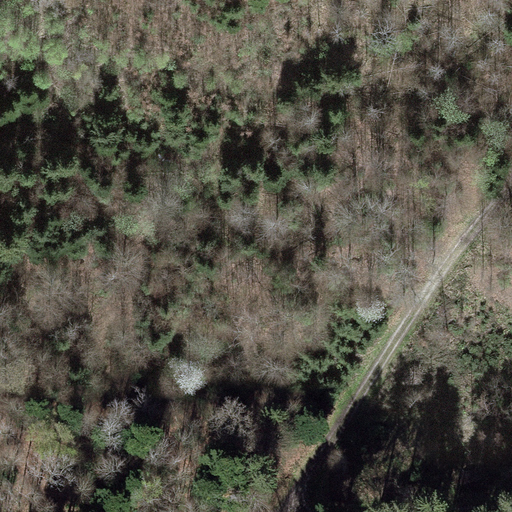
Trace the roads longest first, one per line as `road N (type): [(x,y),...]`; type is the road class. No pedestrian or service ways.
road 1 (track): [(511,189),(373,374),(260,485)]
road 2 (track): [(511,504),(260,485)]
